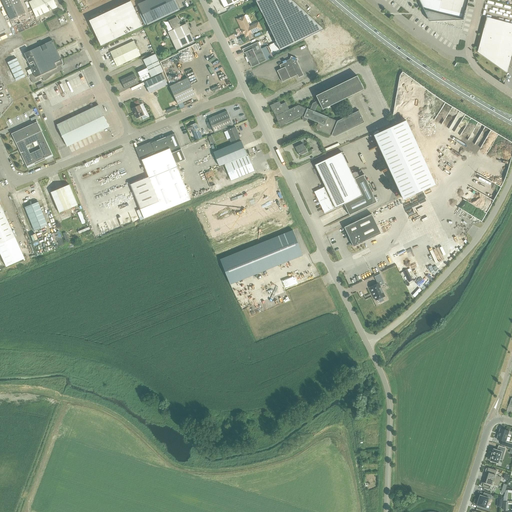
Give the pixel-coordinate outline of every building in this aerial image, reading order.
[(1,0),(11,20),(26,13),(19,0),(1,0)] [(57,7),(53,0),(33,0),(29,2),(36,17),(57,7)] [(148,25),(180,10),(175,0),(147,0),(138,4),(148,25)] [(220,0),(224,8),(241,0),(220,0)] [(324,29),(291,0),(257,0),(256,1),(280,51),(324,29)] [(418,0),(423,9),(424,10),(430,22),(463,21),(463,20),(464,15),(465,11),(467,6),(468,0),(418,0)] [(89,21),(101,46),(143,26),(131,1),(89,21)] [(245,34),(245,35),(245,37),(249,35),(250,37),(253,35),(253,33),(262,29),(259,22),(250,26),(245,16),(239,19),(238,18),(237,19),(239,20),(241,26),(241,27),(244,33),(245,33),(245,34)] [(173,30),(168,32),(170,35),(170,36),(177,50),(195,42),(192,36),(186,24),(181,26),(177,17),(169,21),(173,30)] [(511,23),(486,17),(483,32),(478,52),(503,69),(507,68),(509,67),(511,55),(511,23)] [(62,64),(63,62),(63,61),(62,59),(53,40),(43,44),(43,45),(25,53),(34,72),(29,75),(33,84),(41,80),(41,79),(42,78),(44,81),(47,79),(50,77),(54,74),(63,69),(61,66),(62,64)] [(117,67),(141,56),(134,41),(110,52),(117,67)] [(258,42),(242,49),(244,53),(245,52),(252,67),(267,60),(272,58),(267,46),(262,49),(258,42)] [(147,68),(138,72),(143,81),(152,77),(163,72),(155,54),(143,60),(147,68)] [(277,70),(283,82),(298,75),(299,77),(304,75),(297,61),(298,59),(291,56),(290,59),(286,61),(286,60),(283,62),(284,63),(280,65),(282,69),(277,70)] [(25,76),(17,58),(8,63),(16,81),(25,76)] [(134,74),(121,80),(125,90),(139,83),(134,74)] [(149,93),(167,85),(162,74),(144,82),(149,93)] [(357,76),(325,92),(325,91),(316,96),(318,100),(314,102),(311,110),(307,109),(298,105),(288,110),(285,104),(281,106),(279,101),(270,106),(272,111),(273,110),(278,122),(280,127),(285,124),(302,116),(302,117),(302,118),(303,119),(306,120),(307,120),(308,120),(307,119),(308,119),(313,120),(318,123),(317,126),(316,127),(317,131),(318,130),(331,136),(332,135),(335,137),(365,122),(359,111),(337,121),(328,117),(315,112),(317,106),(320,104),(323,109),(364,89),(360,82),(357,76)] [(178,105),(196,96),(188,78),(170,87),(178,105)] [(57,124),(67,146),(109,127),(99,105),(57,124)] [(140,105),(132,109),(137,119),(142,116),(145,115),(140,105)] [(208,119),(210,121),(207,123),(209,129),(212,128),(214,133),(233,125),(227,111),(208,119)] [(46,160),(45,158),(52,155),(53,157),(53,156),(37,120),(36,120),(37,122),(12,134),(11,132),(28,168),(27,167),(34,163),(35,165),(46,160)] [(196,123),(191,126),(187,127),(189,130),(192,129),(197,140),(202,138),(196,123)] [(235,127),(228,130),(224,132),(227,140),(229,139),(231,142),(240,139),(235,127)] [(148,143),(135,148),(141,161),(142,160),(150,179),(148,179),(150,184),(151,183),(159,202),(140,209),(144,219),(191,200),(176,164),(186,160),(181,149),(175,134),(149,144),(148,143)] [(241,141),(216,151),(214,145),(211,146),(214,152),(213,152),(219,166),(247,155),(241,141)] [(325,149),(324,150),(325,152),(340,145),(339,143),(325,149)] [(299,156),(307,152),(303,144),(295,147),(299,156)] [(325,213),(335,208),(344,204),(349,215),(377,202),(364,175),(355,179),(342,152),(315,165),(325,187),(314,192),(325,213)] [(231,181),(255,171),(248,156),(225,166),(231,181)] [(423,158),(423,157),(407,164),(391,172),(392,175),(398,189),(403,199),(410,196),(421,191),(427,188),(435,185),(433,180),(430,174),(426,165),(423,158)] [(271,180),(198,209),(200,213),(202,212),(212,236),(275,210),(267,189),(273,187),(271,180)] [(59,213),(78,205),(69,185),(51,192),(59,213)] [(48,225),(38,202),(25,207),(35,231),(48,225)] [(0,203),(0,252),(2,256),(21,248),(0,203)] [(84,223),(87,222),(82,211),(79,212),(84,223)] [(381,233),(372,214),(344,227),(349,238),(353,247),(363,242),(381,233)] [(293,230),(292,230),(220,259),(230,284),(303,255),(293,230)] [(407,270),(404,272),(409,282),(412,281),(408,273),(411,271),(410,269),(407,270)] [(370,288),(372,293),(376,301),(378,300),(380,303),(384,301),(383,298),(383,297),(384,297),(385,296),(384,294),(383,291),(380,286),(382,285),(385,283),(383,281),(383,279),(382,279),(379,281),(377,282),(378,284),(373,286),(370,288)] [(397,312),(405,305),(398,297),(390,303),(397,312)] [(497,437),(497,439),(500,440),(502,441),(502,443),(501,445),(511,448),(511,444),(506,442),(507,437),(509,431),(505,430),(500,428),(499,430),(499,433),(499,434),(499,435),(498,435),(497,437)] [(501,455),(501,454),(502,455),(503,455),(505,450),(506,448),(502,447),(500,446),(499,446),(498,448),(497,450),(495,449),(494,449),(493,449),(493,450),(493,452),(492,453),(492,454),(491,456),(491,458),(490,460),(490,461),(494,462),(497,463),(498,463),(498,462),(499,459),(501,455)] [(488,468),(487,468),(486,468),(486,469),(485,469),(485,470),(485,471),(486,471),(486,472),(487,472),(487,473),(488,473),(487,477),(487,478),(488,478),(500,482),(501,479),(501,477),(498,476),(496,475),(496,473),(497,471),(493,469),(488,468)] [(498,487),(500,482),(488,478),(487,478),(485,483),(484,482),(483,482),(483,483),(482,483),(481,483),(481,484),(481,485),(481,486),(482,487),(486,488),(491,490),(492,486),(496,486),(498,487)] [(487,503),(489,498),(491,499),(491,498),(492,495),(486,493),(484,493),(484,492),(484,493),(483,494),(483,496),(481,495),(480,495),(479,499),(478,501),(477,500),(476,502),(476,504),(477,504),(476,505),(481,507),(486,508),(487,503)]
